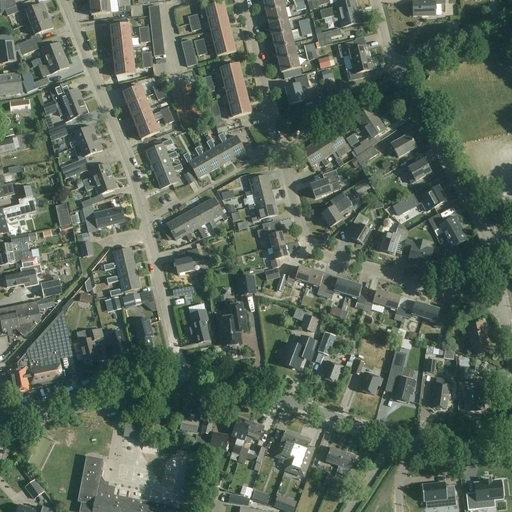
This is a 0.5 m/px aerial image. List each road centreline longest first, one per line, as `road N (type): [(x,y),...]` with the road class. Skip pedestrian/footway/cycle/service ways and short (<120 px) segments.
road 1 (residential): [(502,308),(311,246),(280,146)]
road 2 (unclassified): [(502,308),(483,228),(394,65)]
road 3 (residential): [(145,222),(64,0)]
road 4 (tertiary): [(180,371),(221,377),(393,438)]
road 5 (tertiary): [(0,420),(117,379),(180,371)]
road 6 (residential): [(145,222),(280,146)]
road 7 (residential): [(180,371),(145,222)]
road 8 (residential): [(280,146),(241,0)]
road 9 (unclassified): [(394,65),(511,15)]
